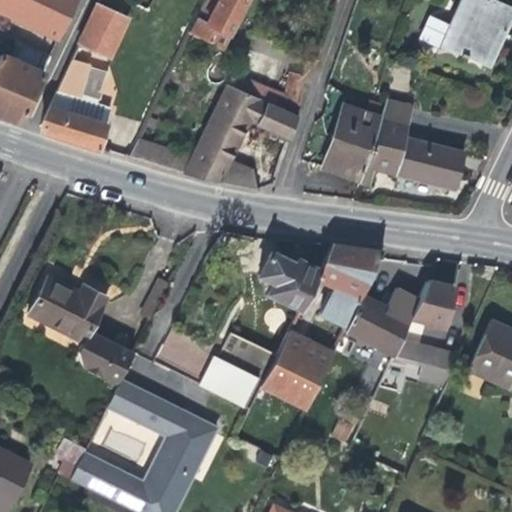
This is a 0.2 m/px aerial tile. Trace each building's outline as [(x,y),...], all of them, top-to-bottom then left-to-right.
[(0,0),(0,10),(57,40),(76,0),(0,0)] [(235,20),(245,0),(205,0),(190,32),(221,48),(235,20)] [(502,32),(511,9),(511,6),(497,0),(459,0),(449,24),(434,17),(424,42),(440,48),(441,45),(461,53),(460,55),(467,58),(467,56),(483,63),(498,30),(502,32)] [(127,16),(97,2),(79,41),(109,55),(127,16)] [(498,43),(502,32),(498,30),(483,63),(488,65),(498,43)] [(14,60),(42,73),(50,57),(21,44),(14,60)] [(0,55),(0,115),(13,121),(23,114),(42,73),(14,60),(1,54),(0,55)] [(55,92),(78,99),(89,63),(71,58),(55,92)] [(285,99),(232,75),(227,85),(297,116),(303,84),(301,77),(302,76),(290,73),(285,99)] [(325,133),(331,135),(342,104),(345,95),(327,83),(324,94),(327,99),(322,116),(325,133)] [(191,156),(183,174),(219,183),(231,159),(238,143),(250,118),(257,122),(256,123),(289,138),(297,116),(227,85),(226,84),(191,156)] [(78,99),(55,92),(40,124),(42,131),(71,140),(97,148),(107,115),(102,114),(104,107),(78,99)] [(386,99),(380,117),(363,165),(364,166),(366,161),(393,168),(392,173),(453,188),(462,152),(432,145),(403,137),(411,106),(386,99)] [(361,110),(342,104),(331,135),(321,166),(359,179),(363,165),(380,117),(361,110)] [(168,170),(174,150),(136,138),(127,157),(168,170)] [(168,170),(183,174),(191,156),(174,150),(168,170)] [(253,168),(231,159),(219,183),(256,191),(253,168)] [(358,182),(370,185),(373,168),(392,173),(393,168),(366,161),(364,166),(363,165),(359,179),(358,182)] [(333,287),(359,299),(360,295),(379,257),(382,250),(357,246),(330,242),(319,269),(316,279),(333,287)] [(297,258),(295,262),(288,259),(270,251),(258,275),(273,282),(267,293),(300,309),(301,309),(316,279),(319,269),(297,258)] [(273,282),(258,275),(253,286),(267,293),(273,282)] [(27,314),(83,342),(88,331),(106,296),(82,284),(78,292),(69,288),(46,276),(27,314)] [(151,318),(169,283),(160,278),(142,313),(151,318)] [(410,317),(442,326),(447,306),(452,287),(426,280),(417,299),(410,315),(411,316),(410,317)] [(386,283),(376,303),(409,320),(410,317),(411,316),(410,315),(417,299),(400,290),(386,283)] [(345,326),(359,299),(333,287),(320,314),(345,326)] [(376,303),(360,295),(359,299),(345,326),(344,329),(393,354),(400,340),(409,320),(376,303)] [(511,329),(490,320),(467,368),(511,388),(511,329)] [(88,331),(83,342),(77,351),(82,366),(118,384),(120,380),(133,354),(88,331)] [(217,357),(258,378),(263,380),(275,355),(276,354),(230,331),(217,357)] [(275,355),(294,365),(307,341),(288,331),(276,354),(275,355)] [(455,355),(400,340),(393,354),(424,363),(420,378),(443,384),(455,355)] [(306,407),(333,354),(307,341),(294,365),(275,355),(263,380),(260,384),(261,384),(306,407)] [(244,406),(258,378),(217,357),(212,355),(198,383),(244,406)] [(121,412),(134,387),(120,380),(118,384),(107,405),(121,412)] [(180,411),(134,387),(121,412),(166,434),(141,482),(83,452),(76,466),(69,479),(134,511),(172,511),(178,501),(172,498),(195,451),(202,454),(215,429),(180,411)] [(332,436),(348,441),(353,424),(337,420),(332,436)] [(62,436),(53,454),(76,466),(83,452),(85,448),(62,436)] [(0,500),(8,505),(29,464),(0,449),(0,500)] [(0,511),(4,511),(8,505),(0,500),(0,511)]
